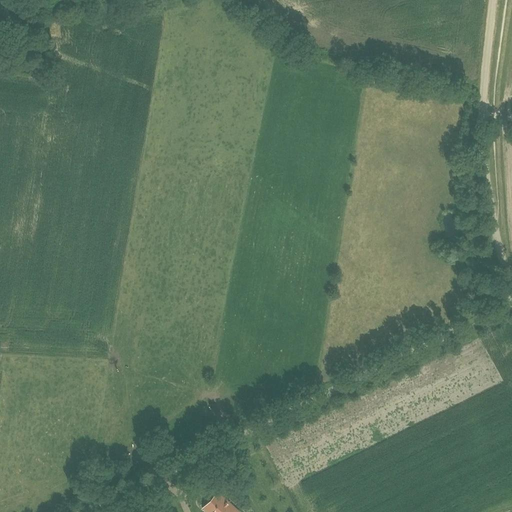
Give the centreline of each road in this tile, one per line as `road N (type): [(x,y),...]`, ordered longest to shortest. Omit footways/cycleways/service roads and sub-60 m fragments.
road 1 (unclassified): [(84,511),(511,303)]
road 2 (unclassified): [(511,302),(481,141),(493,0)]
